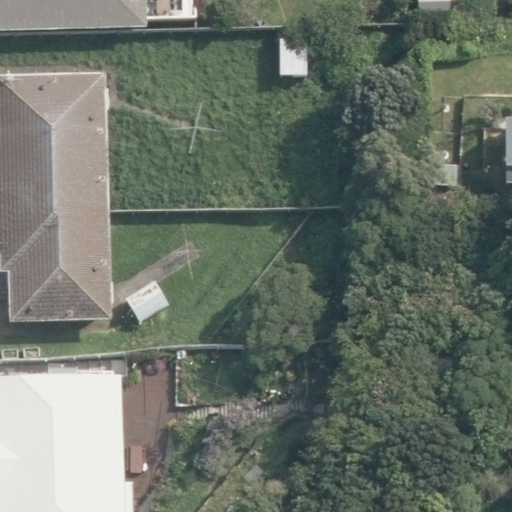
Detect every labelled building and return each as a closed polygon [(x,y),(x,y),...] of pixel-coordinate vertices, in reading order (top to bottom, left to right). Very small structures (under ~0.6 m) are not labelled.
[(0,0),(0,31),(149,28),(148,0),(0,0)] [(453,0),(418,0),(419,15),(454,14),(453,0)] [(275,32),(275,69),(302,68),(302,32),(275,32)] [(10,273),(11,323),(111,320),(110,304),(114,303),(113,282),(111,282),(107,109),(111,109),(110,90),(105,90),(105,74),(0,76),(0,254),(0,255),(0,273),(10,273)] [(122,290),(137,315),(168,296),(153,271),(122,290)] [(0,511),(129,511),(129,504),(141,503),(140,475),(121,475),(118,361),(44,364),(44,375),(0,376),(0,511)]
